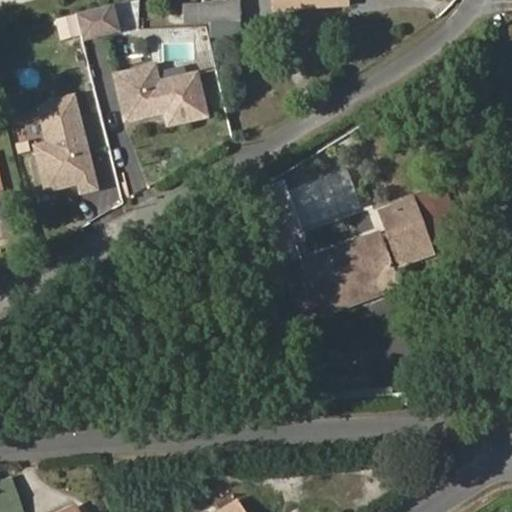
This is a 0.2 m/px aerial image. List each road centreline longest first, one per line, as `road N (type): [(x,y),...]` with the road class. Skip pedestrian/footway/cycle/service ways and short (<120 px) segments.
road 1 (unclassified): [(476,0),(370,87),(0,317)]
road 2 (residential): [(0,451),(453,425),(491,443),(502,463)]
